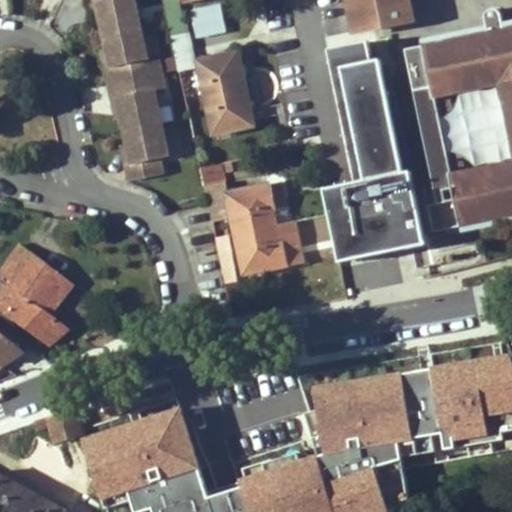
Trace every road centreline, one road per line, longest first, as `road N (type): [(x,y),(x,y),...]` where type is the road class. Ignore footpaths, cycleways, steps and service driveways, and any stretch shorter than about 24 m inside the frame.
road 1 (tertiary): [(196,353),(511,287)]
road 2 (residential): [(196,353),(158,216),(82,185)]
road 3 (tertiary): [(0,409),(105,371),(196,353)]
road 4 (residential): [(82,185),(41,33),(0,24)]
